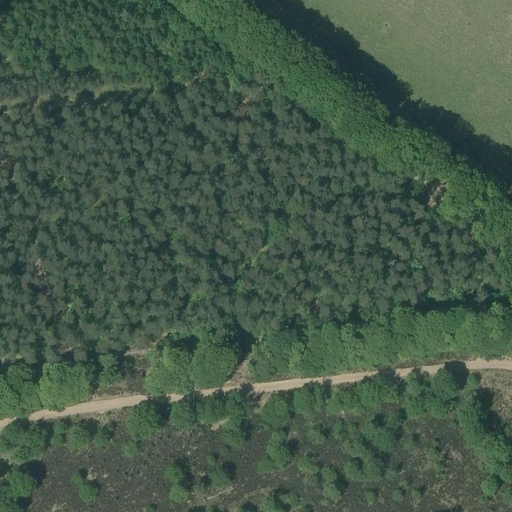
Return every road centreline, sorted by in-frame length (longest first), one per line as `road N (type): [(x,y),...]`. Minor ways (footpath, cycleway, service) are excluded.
road 1 (track): [(511,366),(0,422)]
road 2 (track): [(188,0),(511,255)]
road 3 (track): [(0,152),(66,349),(78,411)]
road 4 (track): [(0,115),(213,86),(233,70),(239,43)]
